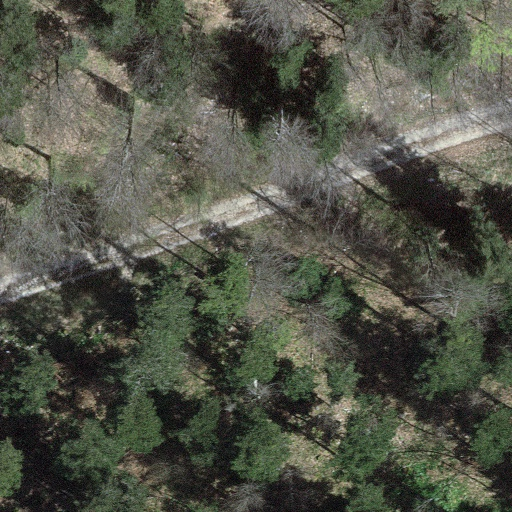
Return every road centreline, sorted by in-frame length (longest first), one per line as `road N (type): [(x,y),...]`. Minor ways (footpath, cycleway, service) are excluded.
road 1 (track): [(0,292),(511,126)]
road 2 (track): [(0,281),(203,78),(263,0)]
